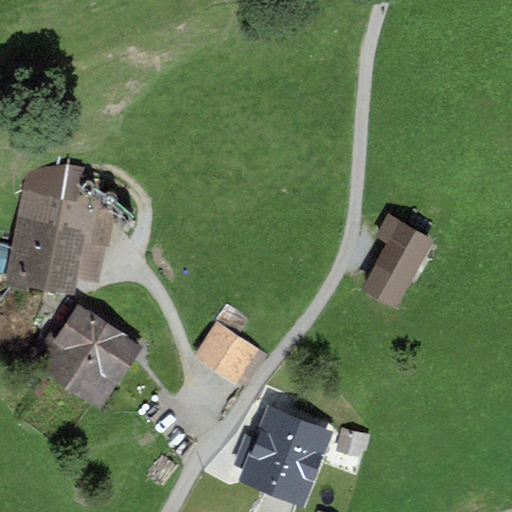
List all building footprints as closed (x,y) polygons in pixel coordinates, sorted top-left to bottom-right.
[(95,250),(86,248),(96,198),(29,184),(11,278),(26,280),(28,270),(68,278),(71,261),(92,265),(95,250)] [(386,212),(376,229),(389,236),(365,280),(391,294),(424,234),(386,212)] [(51,329),(36,351),(101,394),(136,342),(77,302),(57,333),(51,329)] [(216,321),(197,348),(233,373),(252,346),(216,321)] [(299,486),(323,429),(270,408),(246,464),(299,486)] [(356,444),(357,439),(363,440),(365,432),(342,426),(338,440),(356,444)]
